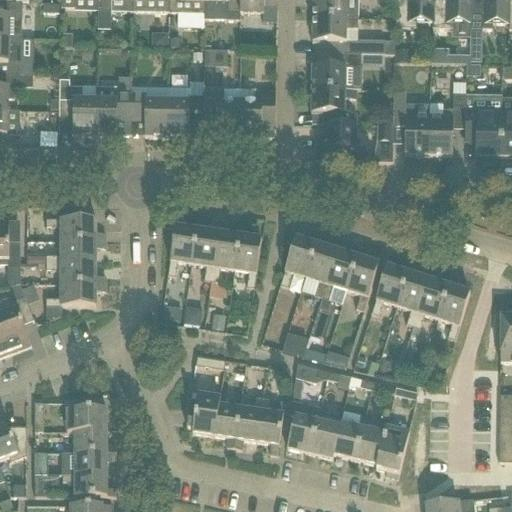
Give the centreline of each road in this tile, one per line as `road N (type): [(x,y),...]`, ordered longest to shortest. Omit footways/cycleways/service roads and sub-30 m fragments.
road 1 (residential): [(353,511),(196,475),(165,460),(117,343)]
road 2 (residential): [(290,187),(289,0)]
road 3 (residential): [(117,343),(135,321),(140,282),(136,178)]
road 4 (residential): [(136,178),(290,187)]
road 5 (residential): [(381,212),(411,185),(430,180),(511,178)]
road 6 (residential): [(381,212),(511,254)]
road 7 (residential): [(0,181),(136,178)]
road 8 (residential): [(0,389),(117,343)]
